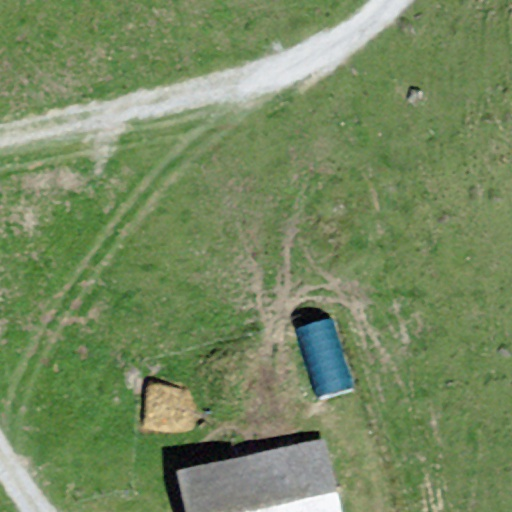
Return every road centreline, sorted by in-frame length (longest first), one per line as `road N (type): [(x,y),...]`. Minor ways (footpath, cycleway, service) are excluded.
road 1 (track): [(330,50),(141,197),(43,340),(0,432)]
road 2 (track): [(0,133),(258,78),(330,50),(397,0)]
